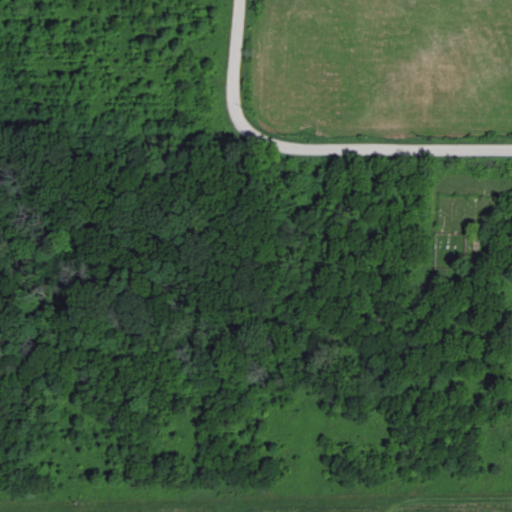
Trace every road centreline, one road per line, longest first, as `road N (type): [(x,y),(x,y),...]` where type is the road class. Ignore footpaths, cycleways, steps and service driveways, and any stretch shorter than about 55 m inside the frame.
road 1 (residential): [(511,148),(303,147),(252,137)]
road 2 (residential): [(252,137),(231,100),(239,0)]
